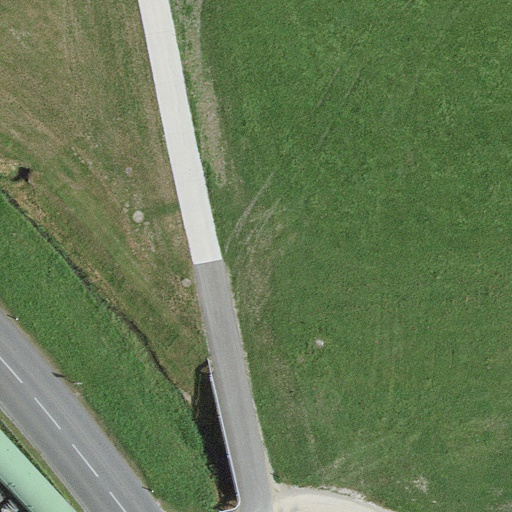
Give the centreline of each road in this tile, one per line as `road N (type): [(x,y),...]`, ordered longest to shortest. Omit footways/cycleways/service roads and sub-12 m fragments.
road 1 (track): [(158,0),(256,511)]
road 2 (tertiary): [(0,356),(125,511)]
